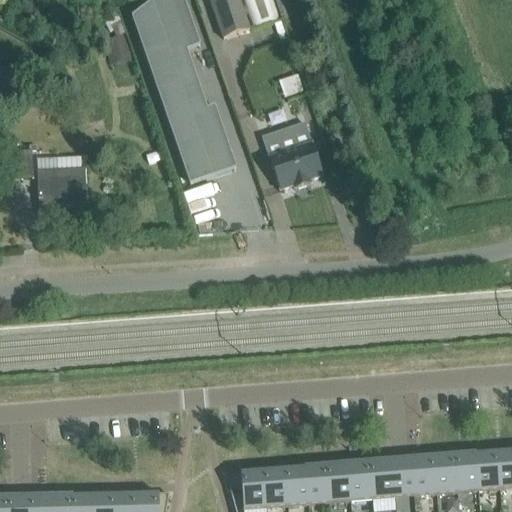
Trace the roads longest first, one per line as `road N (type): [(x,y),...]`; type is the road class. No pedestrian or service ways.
road 1 (unclassified): [(0,291),(447,262),(511,248)]
road 2 (residential): [(0,414),(511,376)]
